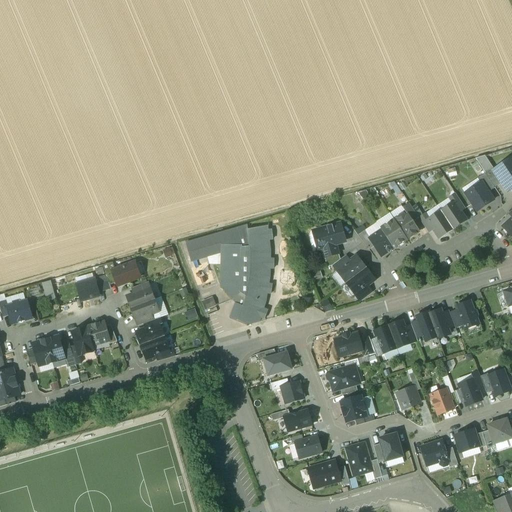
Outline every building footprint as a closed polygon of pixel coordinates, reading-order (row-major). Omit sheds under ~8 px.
[(485,174),(492,168),(484,156),(475,159),(485,174)] [(511,160),(510,160),(505,163),(505,166),(495,172),(495,173),(502,183),(507,191),(511,187),(511,160)] [(495,172),(492,168),(485,174),(494,188),(502,183),(495,173),(495,172)] [(494,188),(485,174),(477,179),(480,184),(481,183),(488,193),(490,191),(494,188)] [(480,184),(465,194),(477,212),(493,201),(488,193),(481,183),(480,184)] [(392,186),(397,195),(401,192),(396,184),(392,186)] [(358,194),(362,202),(370,197),(367,191),(358,194)] [(358,204),(362,202),(358,194),(354,196),(358,204)] [(465,209),(455,194),(449,198),(453,204),(454,203),(460,212),(465,209)] [(460,212),(454,203),(453,204),(441,212),(452,229),(466,221),(460,212)] [(409,204),(402,208),(405,213),(406,213),(413,223),(419,219),(418,218),(409,204)] [(428,220),(427,221),(433,230),(439,238),(452,229),(441,212),(428,220)] [(405,213),(394,220),(407,240),(419,232),(413,223),(406,213),(405,213)] [(428,220),(424,214),(418,218),(419,219),(428,233),(433,230),(427,221),(428,220)] [(511,219),(503,227),(511,238),(511,237),(511,219)] [(394,220),(381,229),(382,231),(393,249),(407,240),(394,220)] [(340,224),(326,228),(326,229),(315,233),(313,236),(315,240),(317,242),(320,250),(336,245),(346,243),(340,224)] [(247,226),(186,243),(190,259),(207,254),(209,261),(221,261),(222,246),(242,246),(242,248),(250,247),(249,241),(248,241),(247,230),(248,230),(247,226)] [(242,246),(222,246),(221,261),(221,288),(233,300),(237,296),(244,300),(244,303),(263,310),(263,309),(265,301),(267,293),(271,294),(272,285),(268,285),(269,277),(270,269),(274,269),(274,260),(270,260),(270,252),(269,240),(273,240),(272,231),(268,231),(267,227),(248,230),(247,230),(248,241),(249,241),(250,247),(242,248),(242,246)] [(370,239),(365,231),(358,236),(369,250),(374,247),(370,240),(370,239)] [(370,239),(370,240),(374,247),(381,257),(393,249),(382,231),(370,239)] [(336,245),(322,249),(324,258),(339,254),(336,245)] [(339,254),(324,258),(327,268),(332,266),(333,266),(340,260),(339,254)] [(340,260),(333,266),(337,271),(349,262),(345,257),(340,260)] [(349,262),(337,271),(346,283),(365,269),(360,262),(359,262),(355,257),(349,262)] [(112,271),(116,283),(117,287),(139,278),(133,263),(112,271)] [(111,268),(104,271),(106,277),(110,286),(116,283),(112,271),(111,268)] [(365,269),(346,283),(356,296),(367,287),(374,281),(365,269)] [(106,277),(95,280),(98,292),(111,289),(110,286),(106,277)] [(95,280),(76,285),(81,301),(99,296),(98,292),(95,280)] [(147,283),(131,289),(133,294),(133,295),(149,288),(147,283)] [(367,287),(356,296),(360,301),(372,292),(367,287)] [(149,288),(133,295),(133,294),(127,297),(131,309),(154,300),(149,288)] [(244,300),(237,296),(233,300),(236,303),(236,304),(235,304),(230,318),(249,326),(259,323),(261,318),(264,319),(268,311),(263,309),(263,310),(244,303),(244,300)] [(154,300),(131,309),(136,321),(152,315),(158,312),(154,300)] [(330,300),(323,303),(327,313),(334,310),(330,300)] [(19,301),(12,303),(13,306),(7,307),(9,315),(12,324),(31,319),(26,302),(20,303),(19,301)] [(0,303),(0,308),(0,310),(3,317),(9,315),(7,307),(6,302),(0,303)] [(470,302),(456,307),(457,310),(463,326),(464,330),(479,325),(476,319),(478,316),(476,311),(473,310),(470,302)] [(188,321),(199,317),(196,310),(185,313),(188,321)] [(429,314),(428,314),(437,338),(438,340),(450,335),(448,329),(442,314),(441,310),(429,314)] [(457,310),(449,313),(455,327),(455,329),(463,326),(457,310)] [(449,311),(442,314),(448,329),(455,327),(449,313),(449,311)] [(428,312),(416,317),(417,321),(423,337),(425,342),(437,338),(428,314),(429,314),(428,312)] [(152,315),(136,321),(138,326),(143,324),(154,320),(152,315)] [(154,320),(143,324),(145,330),(159,325),(159,326),(162,324),(160,318),(154,320)] [(402,321),(388,327),(397,349),(410,344),(411,344),(405,329),(402,321)] [(417,321),(410,323),(411,326),(416,339),(423,337),(417,321)] [(104,324),(88,328),(93,345),(108,341),(109,341),(105,327),(104,324)] [(117,342),(111,325),(105,327),(109,341),(108,341),(109,345),(117,342)] [(145,330),(136,333),(138,339),(137,341),(138,345),(141,345),(163,337),(159,326),(159,325),(145,330)] [(405,329),(411,344),(410,344),(410,345),(418,342),(416,339),(411,326),(405,329)] [(388,327),(374,332),(377,339),(383,354),(384,354),(397,349),(388,327)] [(88,328),(72,332),(76,346),(79,356),(94,351),(93,345),(88,328)] [(343,337),(334,340),(339,358),(362,352),(362,351),(359,340),(357,333),(349,335),(349,334),(343,336),(343,337)] [(58,337),(45,340),(52,363),(65,360),(60,343),(58,337)] [(163,337),(141,345),(141,346),(140,348),(141,352),(143,352),(146,359),(155,356),(168,351),(168,350),(163,337)] [(369,337),(359,340),(362,351),(362,352),(363,357),(375,354),(370,342),(369,337)] [(377,339),(370,342),(377,358),(384,355),(384,354),(383,354),(377,339)] [(45,340),(32,344),(34,351),(38,362),(39,367),(52,363),(45,340)] [(68,340),(60,343),(65,360),(73,357),(70,348),(68,340)] [(76,346),(70,348),(73,357),(75,365),(82,363),(79,356),(76,346)] [(168,351),(155,356),(158,362),(175,357),(172,349),(168,350),(168,351)] [(274,350),(257,355),(259,362),(264,361),(263,360),(276,356),(274,350)] [(38,362),(34,351),(27,353),(30,364),(38,362)] [(276,356),(263,360),(264,361),(268,376),(291,370),(287,353),(276,356)] [(345,363),(347,369),(354,367),(355,366),(354,367),(360,366),(358,359),(345,363)] [(330,381),(333,392),(340,390),(356,385),(359,384),(355,369),(354,367),(347,369),(328,374),(326,377),(328,381),(330,382),(330,381)] [(502,370),(499,368),(495,369),(495,373),(495,374),(488,376),(487,377),(493,392),(495,397),(511,391),(503,371),(502,371),(502,370)] [(0,373),(0,387),(16,383),(12,370),(0,373)] [(478,372),(471,375),(473,380),(474,380),(478,391),(484,389),(480,377),(478,372)] [(414,373),(409,375),(413,387),(415,392),(420,390),(414,373)] [(487,374),(480,377),(484,389),(486,394),(493,392),(487,377),(488,376),(487,374)] [(447,376),(442,378),(446,390),(448,395),(454,393),(447,376)] [(473,380),(459,386),(460,390),(465,402),(466,406),(481,401),(478,391),(474,380),(473,380)] [(274,393),(282,391),(281,387),(289,385),(288,381),(271,385),(274,393)] [(289,385),(281,387),(282,391),(286,405),(303,400),(299,382),(289,385)] [(16,383),(0,387),(0,401),(13,397),(20,396),(16,383)] [(358,391),(356,385),(340,390),(342,396),(347,394),(358,391)] [(413,387),(397,394),(403,410),(419,404),(415,392),(413,387)] [(446,390),(430,396),(431,398),(431,399),(433,406),(435,407),(438,415),(454,409),(448,395),(446,390)] [(460,390),(454,393),(458,404),(465,402),(460,390)] [(358,391),(347,394),(349,400),(361,397),(359,391),(358,391)] [(13,397),(0,401),(0,407),(15,403),(13,397)] [(349,400),(340,403),(346,423),(355,420),(366,417),(361,397),(349,400)] [(288,410),(271,415),(273,421),(284,418),(290,416),(288,410)] [(299,414),(298,414),(290,416),(284,418),(288,432),(298,429),(299,430),(305,428),(306,427),(311,426),(308,412),(299,414)] [(366,417),(355,420),(357,426),(374,421),(372,415),(366,417)] [(511,438),(506,420),(488,426),(494,445),(511,438)] [(474,431),(455,437),(460,453),(478,447),(479,447),(475,435),(474,431)] [(482,433),(475,435),(479,447),(478,447),(479,449),(486,447),(482,433)] [(302,435),(290,439),(292,444),(294,444),(303,441),(302,435)] [(396,435),(379,439),(381,444),(386,461),(402,457),(396,435)] [(303,441),(294,444),(299,459),(322,452),(317,437),(303,441)] [(441,441),(420,448),(427,467),(439,463),(440,465),(443,467),(447,466),(448,464),(448,463),(445,451),(441,441)] [(369,462),(364,444),(346,449),(354,477),(372,472),(369,462)] [(381,444),(373,446),(377,460),(378,464),(386,461),(381,444)] [(458,465),(452,448),(445,451),(448,463),(448,464),(449,468),(458,465)] [(377,460),(369,462),(372,472),(374,480),(382,478),(378,464),(377,460)] [(335,462),(308,470),(314,490),(341,482),(338,469),(335,462)] [(349,484),(344,467),(338,469),(341,482),(343,486),(349,484)] [(511,511),(511,499),(510,496),(499,500),(503,511),(511,511)] [(503,511),(499,500),(492,503),(496,511),(502,511),(503,511)]
